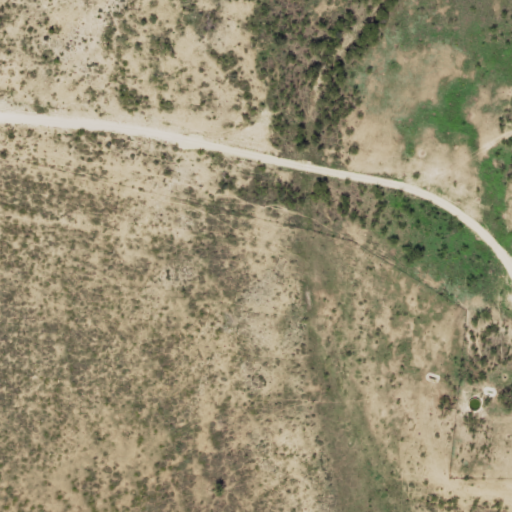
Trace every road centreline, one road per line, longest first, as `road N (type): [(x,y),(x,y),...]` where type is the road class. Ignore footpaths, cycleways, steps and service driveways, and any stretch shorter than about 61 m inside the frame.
road 1 (track): [(511,138),(363,197),(0,126)]
road 2 (track): [(363,197),(511,254)]
